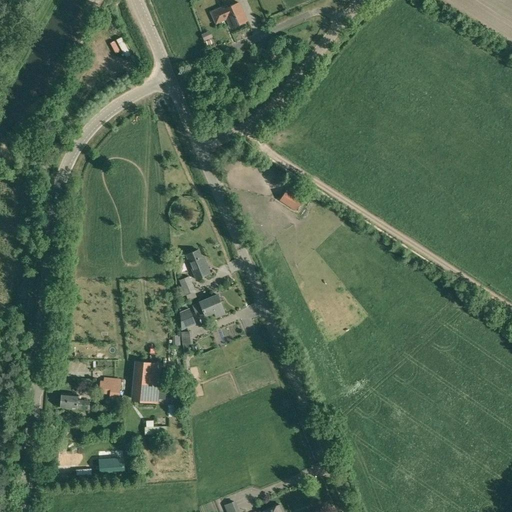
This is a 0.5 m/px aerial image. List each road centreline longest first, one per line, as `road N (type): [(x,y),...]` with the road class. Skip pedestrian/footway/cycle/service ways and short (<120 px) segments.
road 1 (tertiary): [(23,511),(58,186),(77,147),(106,115),(170,79)]
road 2 (unclassified): [(349,511),(198,147)]
road 3 (track): [(246,127),(299,173),(511,309)]
road 4 (unclassified): [(198,147),(277,107),(365,0)]
